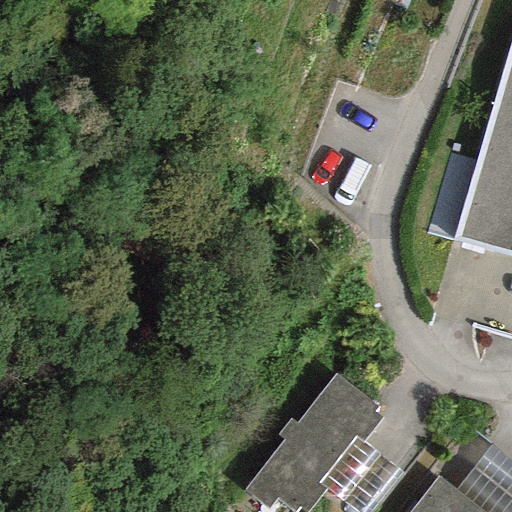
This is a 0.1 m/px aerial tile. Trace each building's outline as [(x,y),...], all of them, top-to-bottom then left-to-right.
[(511,254),(511,39),(453,241),(511,257),(511,254)] [(376,408),(334,374),(294,423),(289,419),(276,435),(283,440),(243,490),(268,510),(276,500),(291,511),(296,511),(298,510),(301,511),(307,511),(325,490),(316,483),(355,435),(362,440),(380,417),(374,412),(376,408)] [(362,440),(355,435),(316,483),(325,490),(353,511),(370,511),(403,471),(362,440)] [(511,453),(477,444),(465,488),(511,500),(511,453)] [(481,511),(436,478),(409,511),(481,511)]
